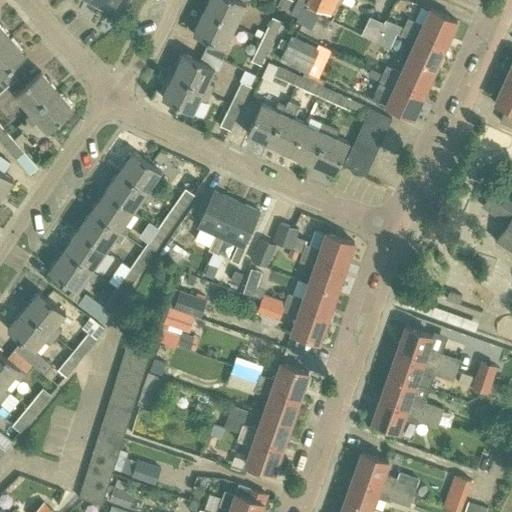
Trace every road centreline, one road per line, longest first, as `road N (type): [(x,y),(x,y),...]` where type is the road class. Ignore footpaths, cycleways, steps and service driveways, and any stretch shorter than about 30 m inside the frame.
road 1 (residential): [(385,227),(144,129),(111,92)]
road 2 (residential): [(286,511),(343,373),(344,333),(385,227)]
road 3 (residential): [(385,227),(486,12),(501,0)]
road 4 (residential): [(0,482),(21,463),(74,477),(110,341)]
road 5 (residential): [(111,92),(0,254)]
road 6 (residential): [(111,92),(27,0)]
